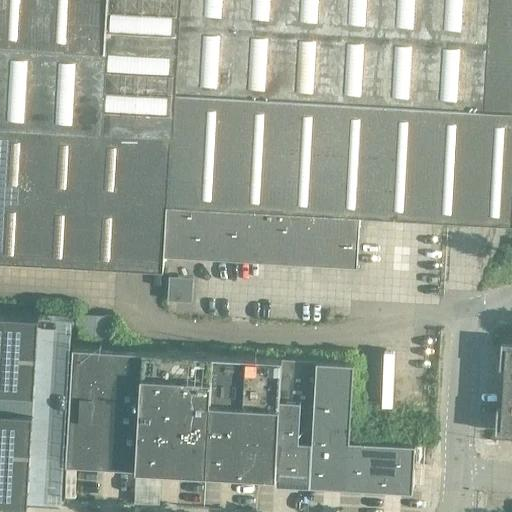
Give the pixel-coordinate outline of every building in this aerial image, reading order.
[(0,0),(0,158),(37,160),(48,0),(0,0)] [(48,0),(37,160),(230,174),(241,0),(48,0)] [(241,0),(230,174),(421,187),(435,0),(241,0)] [(0,308),(0,497),(28,499),(39,311),(0,308)] [(81,313),(79,337),(96,337),(96,336),(97,327),(97,314),(81,313)] [(96,336),(96,337),(112,338),(113,337),(114,316),(114,315),(97,314),(97,327),(96,336)] [(504,367),(503,385),(501,406),(497,406),(496,430),(511,430),(511,341),(502,341),(500,366),(504,367)] [(135,464),(142,347),(73,343),(66,460),(135,464)] [(135,464),(205,468),(212,351),(142,347),(135,464)] [(205,468),(275,472),(282,355),(212,351),(205,468)] [(309,482),(316,357),(282,355),(275,472),(275,480),(309,482)] [(316,357),(309,482),(413,488),(416,440),(350,436),(354,359),(316,357)] [(433,441),(417,440),(416,462),(432,462),(433,441)] [(160,488),(135,486),(135,501),(159,502),(160,488)]
